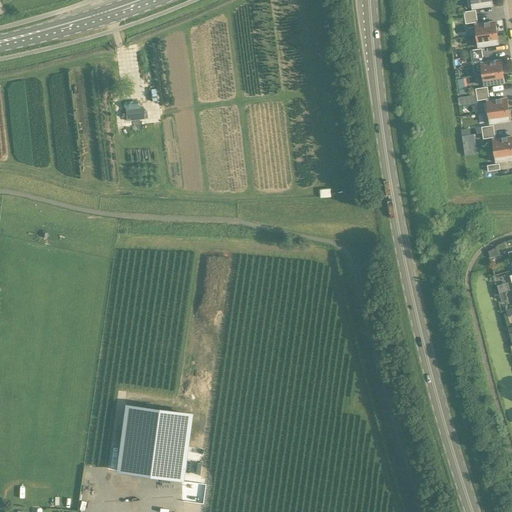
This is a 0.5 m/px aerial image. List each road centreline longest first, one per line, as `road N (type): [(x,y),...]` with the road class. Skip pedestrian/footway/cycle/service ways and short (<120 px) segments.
road 1 (primary): [(473,511),(399,234),(369,0)]
road 2 (primary): [(0,43),(148,0)]
